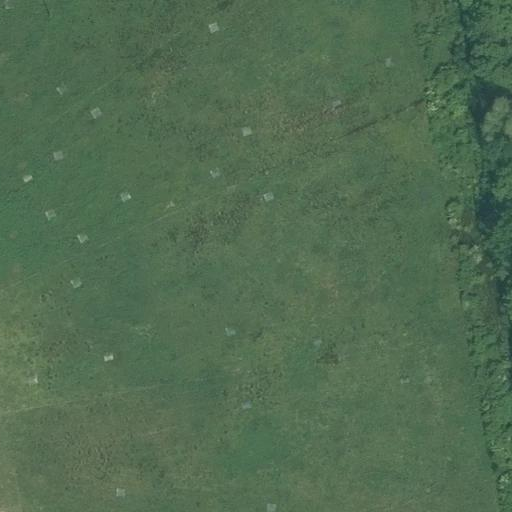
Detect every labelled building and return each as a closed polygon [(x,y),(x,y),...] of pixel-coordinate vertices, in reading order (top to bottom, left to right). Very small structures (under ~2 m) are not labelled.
[(318,14),(312,18),(316,25),(322,21),(318,14)] [(227,22),(221,26),(226,33),(232,29),(227,22)] [(104,23),(97,26),(100,34),(107,31),(104,23)] [(51,45),(44,48),(47,56),(54,53),(51,45)] [(5,57),(0,59),(0,62),(2,68),(9,65),(5,57)] [(382,73),(376,77),(380,84),(387,80),(382,73)] [(153,76),(147,80),(151,87),(157,83),(153,76)] [(25,98),(19,101),(23,109),(29,105),(25,98)] [(235,111),(229,115),(233,122),(239,118),(235,111)] [(291,133),(285,136),(289,144),(295,140),(291,133)] [(179,136),(173,140),(178,147),(184,143),(179,136)] [(90,144),(84,148),(89,155),(95,151),(90,144)] [(393,164),(386,166),(388,174),(395,173),(393,164)] [(215,178),(209,182),(213,189),(219,185),(215,178)] [(35,179),(31,184),(37,190),(42,184),(35,179)] [(122,213),(116,217),(120,224),(126,221),(122,213)] [(211,223),(205,227),(209,234),(215,231),(211,223)] [(58,229),(54,235),(61,239),(65,234),(58,229)] [(36,233),(30,237),(34,244),(40,240),(36,233)] [(89,288),(83,292),(88,299),(94,295),(89,288)] [(297,297),(290,299),(292,307),(299,305),(297,297)] [(396,305),(389,307),(391,315),(398,313),(396,305)] [(184,323),(177,325),(179,333),(186,331),(184,323)] [(223,397),(217,399),(219,407),(226,406),(223,397)] [(391,430),(384,432),(386,440),(393,438),(391,430)] [(45,481),(38,480),(36,488),(43,489),(45,481)] [(286,489),(279,489),(280,498),(287,497),(286,489)]
